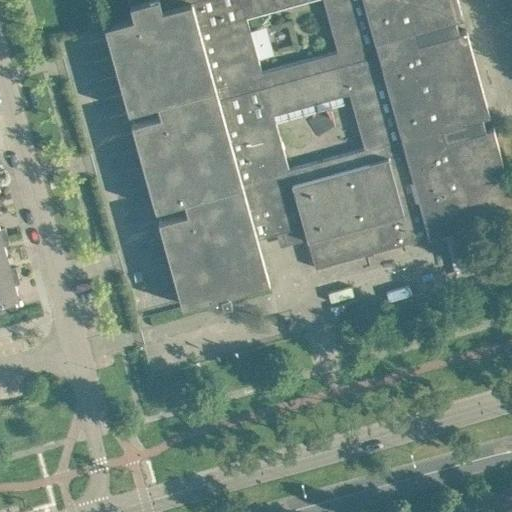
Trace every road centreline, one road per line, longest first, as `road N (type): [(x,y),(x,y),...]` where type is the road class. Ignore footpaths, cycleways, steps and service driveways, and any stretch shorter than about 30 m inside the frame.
road 1 (tertiary): [(511,403),(125,511)]
road 2 (residential): [(0,68),(77,348)]
road 3 (tertiary): [(301,511),(511,451)]
road 4 (unclassified): [(86,382),(99,470),(94,511)]
